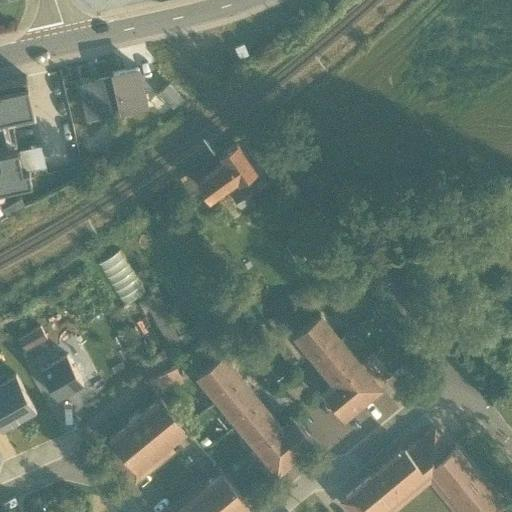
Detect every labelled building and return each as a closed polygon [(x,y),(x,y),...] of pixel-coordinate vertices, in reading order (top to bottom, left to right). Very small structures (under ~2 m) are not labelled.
[(243,43),(233,47),(238,58),(247,54),(243,43)] [(145,105),(137,67),(112,72),(112,76),(78,84),(86,118),(145,105)] [(25,77),(0,82),(0,127),(35,119),(25,77)] [(183,99),(169,83),(158,93),(172,108),(183,99)] [(219,154),(223,161),(195,179),(208,197),(253,168),(236,142),(219,154)] [(0,190),(31,184),(28,170),(44,166),(39,144),(0,153),(0,190)] [(252,198),(243,185),(231,194),(240,207),(252,198)] [(19,197),(1,207),(6,215),(24,205),(19,197)] [(305,260),(321,250),(307,230),(285,245),(295,261),(302,256),(305,260)] [(144,291),(119,249),(95,264),(121,305),(144,291)] [(182,345),(156,302),(146,308),(171,351),(182,345)] [(292,336),(312,360),(338,338),(318,314),(292,336)] [(359,362),(338,338),(312,360),(330,380),(359,362)] [(163,350),(140,360),(155,393),(182,381),(174,364),(170,366),(163,350)] [(194,376),(213,399),(242,374),(223,352),(194,376)] [(56,397),(82,382),(65,353),(39,368),(56,397)] [(363,358),(359,362),(330,380),(319,389),(342,416),(353,407),(383,381),(363,358)] [(15,373),(0,381),(0,428),(0,429),(35,409),(15,373)] [(261,397),(242,374),(213,399),(232,422),(261,397)] [(105,455),(124,478),(186,427),(160,396),(110,438),(116,445),(105,455)] [(281,421),(261,397),(232,422),(252,445),(281,421)] [(290,415),(281,421),(252,445),(249,448),(261,464),(264,461),(267,459),(275,470),(311,441),(290,415)] [(406,450),(403,447),(341,498),(353,511),(392,511),(428,481),(453,511),(493,511),(503,505),(453,445),(450,448),(433,428),(406,450)] [(236,511),(247,503),(222,472),(173,511),(236,511)]
